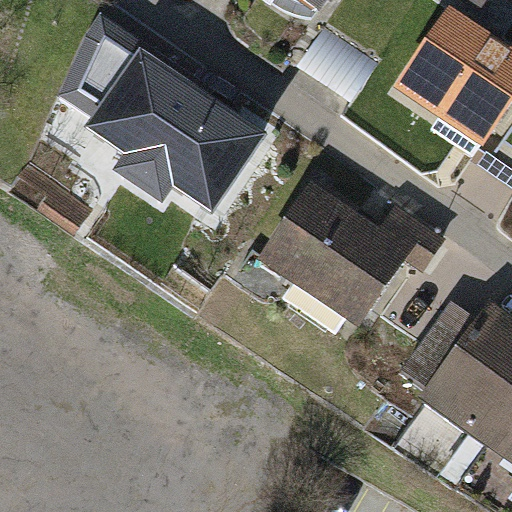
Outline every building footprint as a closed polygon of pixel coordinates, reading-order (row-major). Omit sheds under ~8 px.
[(0,0),(0,24),(18,0),(0,0)] [(350,0),(298,0),(334,24),(350,0)] [(459,0),(485,13),(490,0),(459,0)] [(211,224),(268,141),(208,102),(215,92),(100,17),(89,34),(63,102),(98,129),(87,146),(125,172),(116,185),(164,218),(176,201),(211,224)] [(511,141),(511,56),(458,26),(406,96),(498,159),(511,141)] [(303,67),(352,104),(380,68),(331,30),(303,67)] [(389,239),(315,190),(263,268),(372,339),(413,276),(427,285),(449,250),(402,219),(389,239)] [(511,466),(511,323),(501,316),(433,410),(511,466)]
